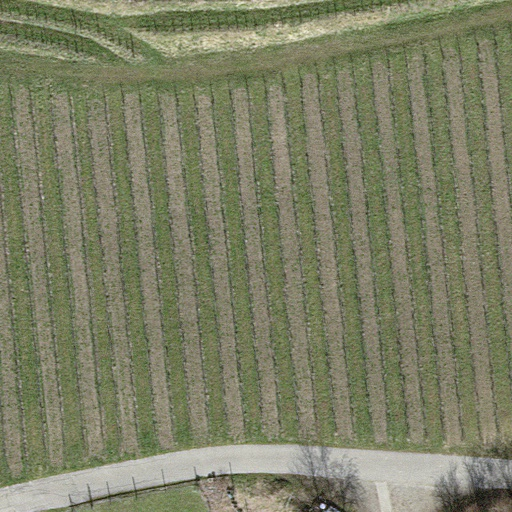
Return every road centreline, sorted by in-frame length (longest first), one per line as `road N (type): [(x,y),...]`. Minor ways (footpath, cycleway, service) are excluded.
road 1 (track): [(0,62),(137,74),(220,69),(511,12)]
road 2 (track): [(60,511),(234,474),(418,488),(511,485)]
